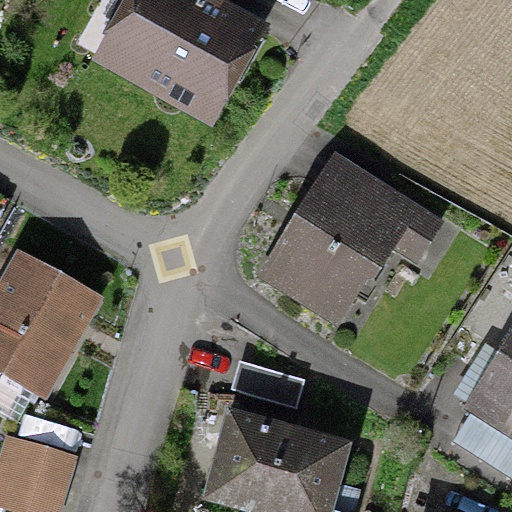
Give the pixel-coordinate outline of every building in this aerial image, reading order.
[(124,0),(93,54),(216,124),(266,36),(203,0),(124,0)] [(254,276),(336,329),(401,228),(433,248),(448,224),(335,151),(254,276)] [(0,383),(46,409),(106,302),(17,252),(0,282),(0,383)] [(511,333),(468,411),(511,436),(511,333)] [(249,361),(241,394),(300,409),(309,376),(249,361)] [(232,413),(208,510),(215,511),(342,511),(359,444),(232,413)] [(15,474),(60,488),(69,459),(10,441),(0,473),(0,499),(6,501),(15,474)] [(15,474),(6,501),(42,511),(53,511),(60,488),(15,474)]
